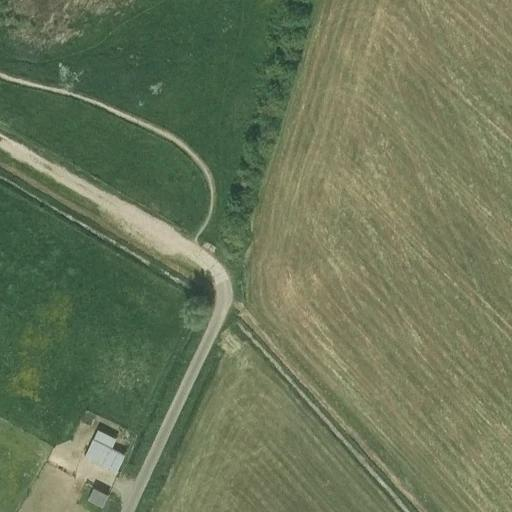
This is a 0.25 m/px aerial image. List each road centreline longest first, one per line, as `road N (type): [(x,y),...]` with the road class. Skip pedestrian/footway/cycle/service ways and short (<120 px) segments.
road 1 (track): [(0,139),(192,252)]
road 2 (residential): [(128,511),(217,320)]
